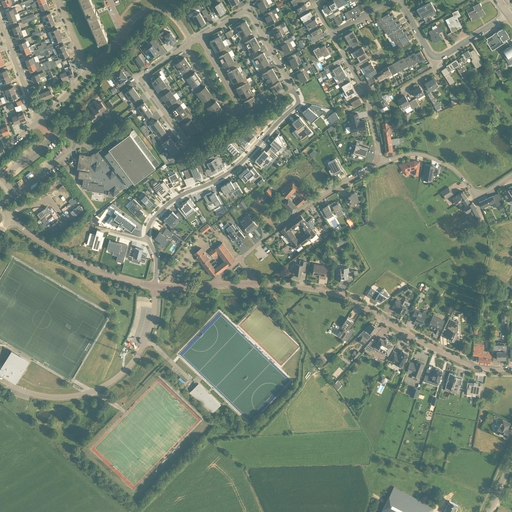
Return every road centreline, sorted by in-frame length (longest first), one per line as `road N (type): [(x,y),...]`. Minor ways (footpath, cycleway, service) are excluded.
road 1 (unclassified): [(511,369),(456,359),(351,298),(256,283)]
road 2 (residential): [(147,239),(163,207),(249,154),(298,102),(292,89)]
road 3 (residential): [(185,46),(144,75),(143,84),(184,140),(232,111)]
road 4 (residential): [(239,260),(299,209),(382,162)]
road 5 (unclassified): [(10,219),(87,266),(155,285)]
road 6 (residential): [(382,162),(420,154),(448,165),(476,193),(511,175)]
road 7 (residential): [(292,89),(248,12),(198,38)]
